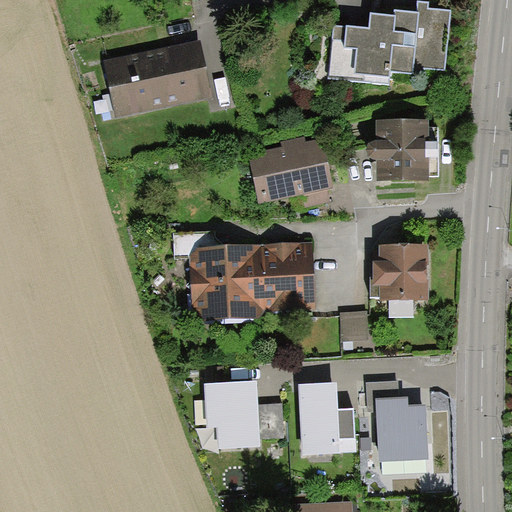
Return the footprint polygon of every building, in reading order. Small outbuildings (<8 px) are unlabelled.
[(371,32),(334,28),(330,78),(386,84),(387,72),(418,75),(419,67),(443,69),(449,10),(396,5),(395,15),(373,13),(371,32)] [(197,45),(105,64),(116,115),(208,96),(197,45)] [(430,123),(380,123),(380,178),(430,178),(430,123)] [(322,143),(249,158),(258,203),(331,189),(322,143)] [(426,248),(380,250),(382,300),(428,298),(426,248)] [(309,249),(191,251),(192,323),(260,322),(259,305),(310,304),(309,249)] [(364,314),(339,315),(340,338),(364,338),(364,314)] [(257,384),(209,387),(212,453),(264,450),(263,437),(281,436),(279,406),(259,407),(257,384)] [(338,389),(302,389),(303,454),(339,454),(339,439),(357,439),(357,410),(338,410),(338,389)] [(408,399),(374,402),(378,466),(429,462),(425,406),(409,407),(408,399)]
